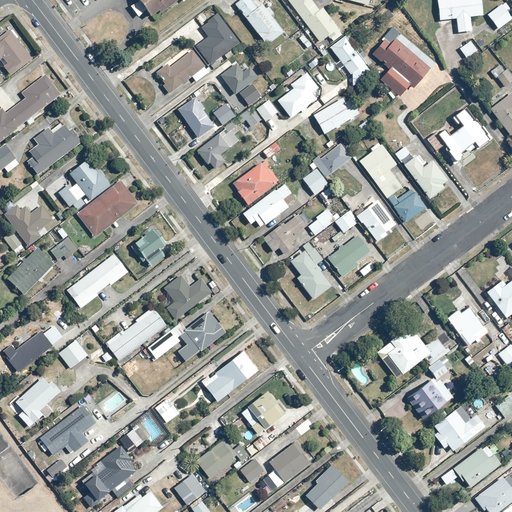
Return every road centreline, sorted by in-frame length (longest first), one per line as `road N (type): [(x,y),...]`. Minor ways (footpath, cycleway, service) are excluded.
road 1 (unclassified): [(302,357),(31,0)]
road 2 (residential): [(302,357),(511,197)]
road 3 (unclassified): [(419,511),(302,357)]
